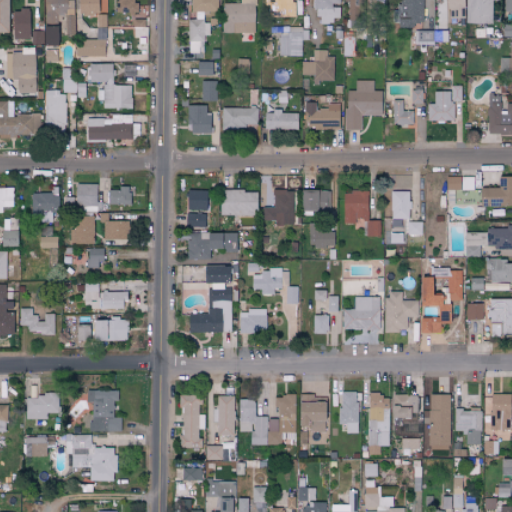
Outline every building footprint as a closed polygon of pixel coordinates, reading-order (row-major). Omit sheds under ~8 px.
[(8,0),(0,0),(0,33),(8,33),(8,0)] [(43,0),(44,24),(57,24),(57,16),(65,15),(65,34),(74,34),(74,15),(73,15),(72,0),(43,0)] [(97,0),(78,0),(78,15),(97,15),(97,0)] [(135,14),(135,0),(114,0),(115,14),(135,14)] [(190,0),(191,12),(217,11),(216,0),(190,0)] [(254,33),(254,0),(239,0),(239,4),(222,3),(222,33),(254,33)] [(273,0),(273,2),(269,2),(269,17),(296,17),(295,1),(291,1),(291,0),(273,0)] [(340,0),(313,0),(313,16),(320,16),(320,24),(333,24),(333,18),(340,18),(340,5),(340,0)] [(343,0),(343,3),(348,3),(348,14),(367,15),(366,0),(343,0)] [(421,0),(398,0),(399,27),(422,26),(421,0)] [(462,0),(446,0),(447,18),(463,17),(462,0)] [(492,24),(492,0),(465,0),(465,23),(492,24)] [(511,0),(502,0),(502,12),(511,12),(511,0)] [(12,10),(13,39),(29,39),(28,10),(12,10)] [(204,13),(196,13),(196,19),(187,19),(188,53),(204,53),(203,35),(210,35),(209,23),(204,23),(204,13)] [(502,36),(511,36),(511,23),(503,23),(502,36)] [(42,46),(56,46),(56,27),(43,27),(42,46)] [(278,55),(301,56),(301,40),(307,40),(308,28),(288,27),(288,35),(278,34),(278,55)] [(81,39),(81,47),(74,47),(74,56),(104,57),(104,29),(96,29),(95,40),(81,39)] [(31,44),(41,44),(41,31),(31,32),(31,44)] [(440,43),(439,31),(414,31),(415,44),(440,43)] [(511,73),(511,42),(509,42),(509,58),(499,58),(499,73),(511,73)] [(5,79),(17,79),(17,93),(35,93),(34,47),(21,48),(21,53),(5,53),(5,79)] [(44,61),(56,62),(56,50),(44,50),(44,61)] [(333,56),(326,57),(326,50),(311,50),(312,61),(301,62),(301,75),(312,75),(312,82),(334,81),(333,56)] [(196,75),(211,75),(211,62),(196,61),(196,75)] [(130,108),(130,85),(112,85),(112,64),(88,64),(88,82),(102,82),(102,90),(96,90),(96,99),(102,99),(102,108),(130,108)] [(62,80),(62,94),(83,94),(82,80),(62,80)] [(381,115),(381,91),(373,91),(372,80),(354,81),(354,90),(345,90),(345,130),(360,130),(360,116),(381,115)] [(200,101),(216,101),(216,81),(200,81),(200,101)] [(460,86),(450,86),(450,101),(461,101),(460,86)] [(421,104),(421,90),(411,90),(410,103),(421,104)] [(64,133),(65,92),(44,91),(44,132),(64,133)] [(451,91),(434,92),(434,104),(426,104),(426,121),(451,121),(451,91)] [(487,133),(511,133),(511,103),(505,103),(505,111),(499,111),(499,95),(487,95),(487,133)] [(412,111),(402,111),(402,100),(391,100),(392,125),(413,124),(412,111)] [(39,114),(7,115),(7,101),(0,101),(0,135),(39,135),(39,114)] [(338,103),(326,104),(326,109),(315,109),(315,102),(304,103),(304,129),(339,128),(338,103)] [(205,105),(187,105),(187,133),(209,134),(209,114),(205,114),(205,105)] [(257,108),(221,108),(221,127),(256,128),(257,108)] [(297,129),(297,112),(264,112),(264,129),(297,129)] [(86,140),(132,139),(132,123),(112,123),(112,119),(86,119),(86,140)] [(459,177),(445,177),(446,190),(459,190),(459,177)] [(511,177),(503,177),(503,187),(480,188),(481,208),(511,207),(511,177)] [(95,206),(96,184),(75,184),(74,206),(95,206)] [(128,187),(118,186),(118,190),(107,190),(107,205),(128,205),(128,187)] [(0,188),(0,212),(1,213),(1,207),(13,207),(12,188),(0,188)] [(206,211),(206,191),(186,190),(186,210),(206,211)] [(219,190),(218,216),(256,216),(256,191),(219,190)] [(293,224),(293,191),(272,190),(272,208),(261,207),(261,223),(293,224)] [(329,190),(299,191),(300,213),(329,212),(329,190)] [(342,224),(355,224),(355,219),(366,219),(367,192),(343,191),(342,224)] [(409,192),(390,191),(389,220),(408,220),(409,192)] [(56,211),(56,194),(30,193),(30,211),(56,211)] [(184,227),(204,227),(204,214),(184,213),(184,227)] [(93,216),(73,216),(73,244),(93,244),(93,216)] [(102,240),(127,240),(127,221),(103,221),(102,240)] [(379,221),(365,221),(365,237),(379,236),(379,221)] [(422,235),(422,222),(406,222),(406,235),(422,235)] [(333,226),(307,226),(308,248),(333,247),(333,226)] [(56,248),(56,236),(51,236),(51,227),(39,227),(38,248),(56,248)] [(511,227),(485,228),(486,249),(511,248),(511,227)] [(0,231),(0,241),(0,247),(17,246),(16,231),(0,231)] [(187,259),(209,259),(209,251),(235,250),(235,233),(187,234),(187,259)] [(464,254),(479,254),(478,233),(464,233),(464,254)] [(101,249),(86,248),(86,268),(101,268),(101,249)] [(489,283),(511,282),(511,263),(506,264),(506,259),(484,260),(484,269),(488,269),(489,283)] [(229,282),(229,265),(203,266),(204,283),(229,282)] [(252,275),(251,289),(260,289),(260,294),(272,295),(273,288),(280,289),(280,269),(260,269),(260,275),(252,275)] [(460,271),(446,271),(447,301),(461,301),(460,271)] [(419,306),(437,307),(437,318),(419,318),(419,333),(439,333),(439,324),(449,324),(450,305),(440,305),(440,296),(431,296),(431,278),(419,277),(419,306)] [(482,289),(481,278),(469,278),(469,290),(482,289)] [(124,308),(124,292),(99,292),(99,284),(83,283),(83,308),(124,308)] [(297,287),(285,287),(285,303),(296,304),(297,287)] [(326,291),(313,290),(312,300),(326,300),(326,291)] [(385,332),(406,332),(406,317),(417,317),(417,300),(401,301),(401,291),(384,292),(385,332)] [(337,312),(337,296),(327,296),(326,311),(337,312)] [(342,310),(342,330),(379,330),(380,297),(353,297),(353,310),(342,310)] [(511,324),(511,299),(488,300),(489,336),(511,335),(511,324)] [(466,320),(481,320),(481,304),(465,304),(466,320)] [(54,333),(53,314),(44,314),(44,321),(34,322),(34,308),(19,308),(19,326),(27,325),(27,334),(54,333)] [(206,314),(187,314),(187,332),(220,333),(221,309),(207,309),(206,314)] [(238,310),(239,333),(265,333),(265,310),(238,310)] [(312,316),(312,334),(328,333),(327,315),(312,316)] [(92,342),(126,341),(126,318),(110,318),(110,321),(92,321),(92,342)] [(75,326),(76,342),(90,341),(89,325),(75,326)] [(113,417),(113,400),(117,400),(117,390),(85,390),(85,401),(90,401),(90,431),(120,431),(120,417),(113,417)] [(339,391),(338,431),(356,432),(357,392),(339,391)] [(388,446),(389,398),(380,398),(380,392),(368,392),(367,445),(388,446)] [(313,394),(298,393),(297,425),(309,425),(308,431),(323,432),(324,401),(313,401),(313,394)] [(509,394),(489,393),(489,429),(509,429),(509,394)] [(58,395),(25,394),(25,418),(48,419),(48,413),(58,413),(58,395)] [(391,394),(390,418),(416,418),(416,394),(391,394)] [(448,449),(449,394),(428,394),(428,449),(448,449)] [(214,407),(213,434),(232,435),(234,396),(216,395),(216,408),(214,407)] [(294,395),(273,395),(273,406),(277,406),(277,418),(267,418),(267,444),(294,444),(294,395)] [(239,431),(250,431),(250,445),(266,444),(266,416),(255,416),(254,399),(238,399),(239,431)] [(453,432),(465,432),(465,443),(480,444),(481,410),(454,409),(453,432)] [(71,467),(90,467),(90,481),(115,481),(115,447),(90,447),(90,434),(65,434),(65,454),(71,454),(71,467)] [(45,437),(24,436),(24,456),(45,456),(45,437)] [(400,448),(418,448),(418,438),(400,437),(400,448)] [(222,445),(205,446),(205,459),(222,459),(222,445)] [(499,474),(511,473),(511,458),(499,459),(499,474)] [(181,480),(200,480),(201,468),(182,468),(181,480)] [(462,478),(452,478),(451,508),(461,508),(462,478)] [(208,511),(231,511),(232,481),(205,480),(205,496),(218,497),(218,511),(209,511),(208,511)] [(265,487),(252,487),(252,502),(265,502),(265,487)] [(297,501),(315,500),(315,487),(296,487),(297,501)] [(402,511),(403,507),(391,507),(391,497),(376,496),(376,487),(364,487),(363,511),(402,511)] [(330,504),(329,511),(355,511),(356,490),(347,490),(346,504),(330,504)] [(247,511),(247,498),(237,498),(236,511),(247,511)] [(483,509),(494,509),(493,511),(511,511),(511,505),(495,506),(495,498),(484,498),(483,509)] [(200,511),(201,510),(189,509),(189,499),(180,499),(179,511),(200,511)] [(301,511),(323,511),(324,502),(302,501),(301,511)] [(476,511),(476,503),(460,503),(460,511),(476,511)]
